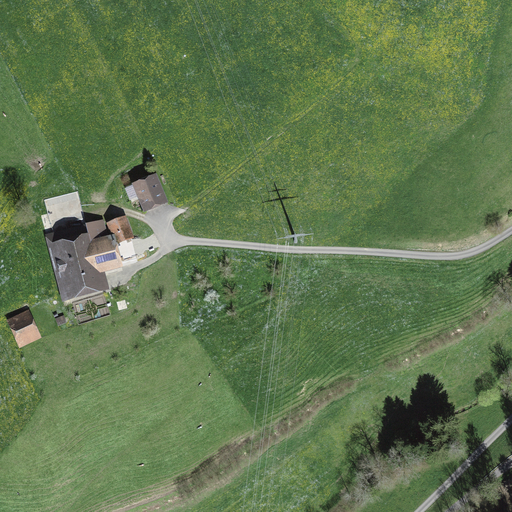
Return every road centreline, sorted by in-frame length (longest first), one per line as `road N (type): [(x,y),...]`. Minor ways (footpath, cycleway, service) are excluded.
road 1 (unclassified): [(155,210),(170,243),(444,256),(479,249),(511,228)]
road 2 (unclassified): [(511,417),(418,511)]
